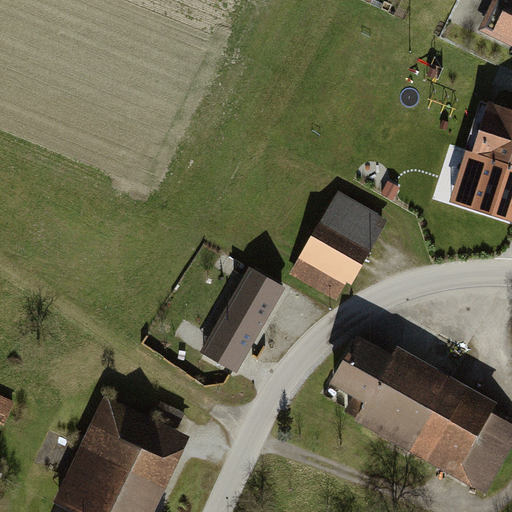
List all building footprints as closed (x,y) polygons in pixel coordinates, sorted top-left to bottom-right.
[(511,0),(493,0),(479,32),(511,47),(511,0)] [(479,154),(462,206),(511,222),(511,109),(489,102),(483,119),(475,117),(469,135),(477,138),(472,152),(479,154)] [(292,281),(338,304),(383,218),(338,194),(292,281)] [(286,290),(249,269),(202,355),(240,375),(286,290)] [(366,400),(355,420),(488,495),(511,451),(511,421),(495,412),(500,404),(397,346),(394,351),(360,332),(332,381),(366,400)] [(155,511),(192,436),(106,396),(57,500),(77,509),(75,511),(155,511)] [(16,405),(0,397),(0,422),(6,425),(16,405)]
